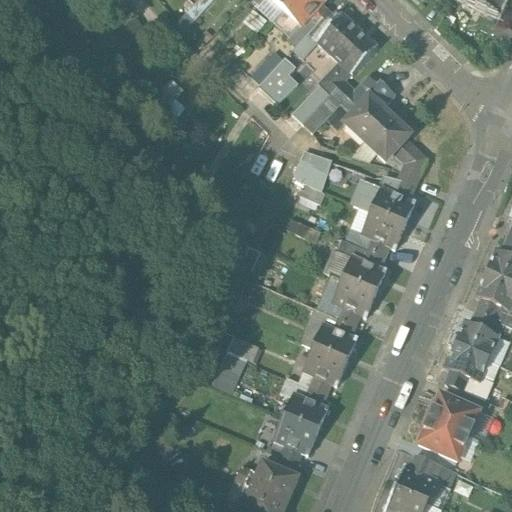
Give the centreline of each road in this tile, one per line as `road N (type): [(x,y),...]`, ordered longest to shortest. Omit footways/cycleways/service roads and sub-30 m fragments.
road 1 (residential): [(342,511),(502,120)]
road 2 (residential): [(502,120),(383,0)]
